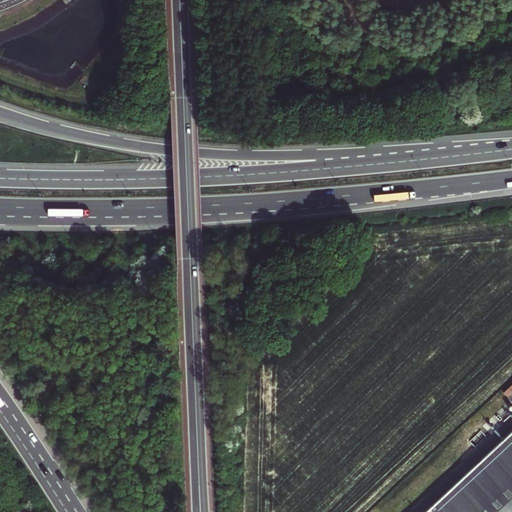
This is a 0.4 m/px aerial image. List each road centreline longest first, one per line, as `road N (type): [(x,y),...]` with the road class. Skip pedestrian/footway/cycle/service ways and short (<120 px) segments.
road 1 (motorway): [(511,142),(226,154),(115,142),(0,113)]
road 2 (motorway): [(511,149),(224,176),(0,178)]
road 3 (secondary): [(200,511),(179,0)]
road 4 (trunk): [(0,221),(304,201)]
road 5 (motorway): [(0,208),(304,201)]
road 6 (motorway): [(304,201),(511,179)]
road 7 (motorway): [(76,511),(0,398)]
